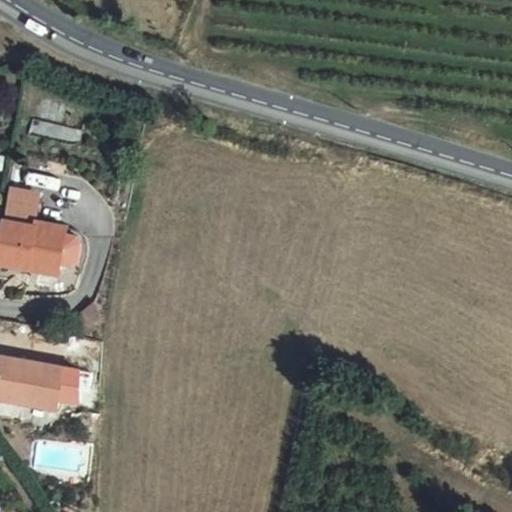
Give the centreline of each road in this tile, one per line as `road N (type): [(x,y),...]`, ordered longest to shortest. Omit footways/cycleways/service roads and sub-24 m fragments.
road 1 (secondary): [(511,181),(199,84),(38,0)]
road 2 (unknown): [(0,271),(58,268),(83,253),(97,216),(75,158)]
